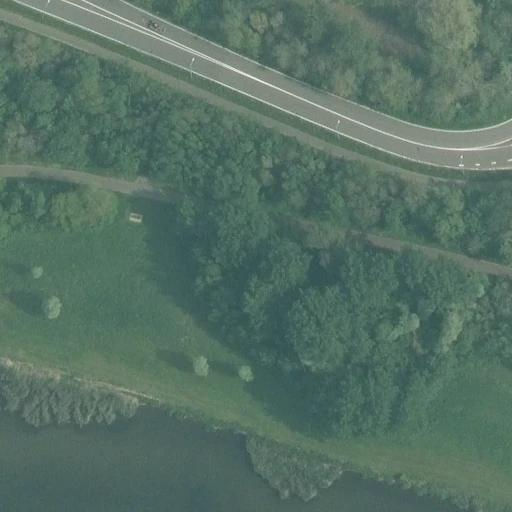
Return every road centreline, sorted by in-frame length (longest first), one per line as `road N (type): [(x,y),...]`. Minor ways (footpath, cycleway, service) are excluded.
road 1 (primary): [(457,150),(413,143),(244,75)]
road 2 (primary): [(37,0),(244,75)]
road 3 (primary): [(244,75),(97,0)]
